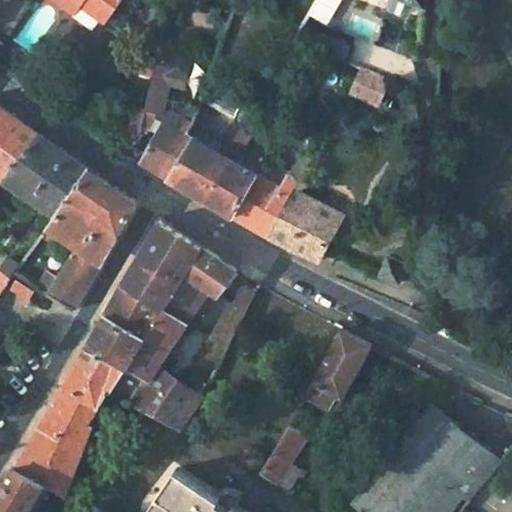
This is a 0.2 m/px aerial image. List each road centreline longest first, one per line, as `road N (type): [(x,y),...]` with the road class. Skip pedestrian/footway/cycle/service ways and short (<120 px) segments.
road 1 (residential): [(429,0),(414,294),(333,268),(316,276)]
road 2 (residential): [(158,189),(0,464)]
road 3 (residential): [(316,276),(511,376)]
road 4 (residential): [(0,82),(158,189)]
road 5 (residential): [(158,189),(316,276)]
